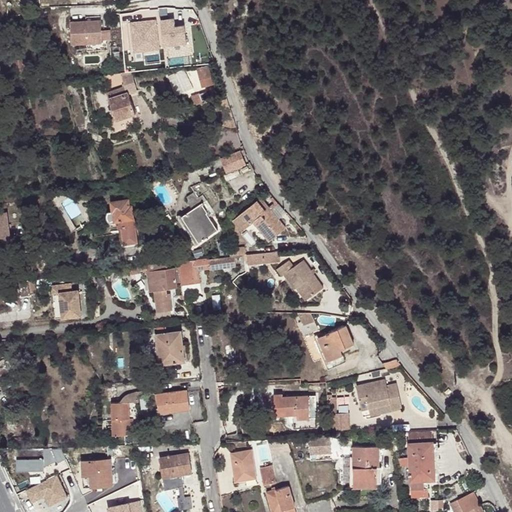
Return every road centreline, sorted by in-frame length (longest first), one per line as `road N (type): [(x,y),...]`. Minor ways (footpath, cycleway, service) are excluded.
road 1 (unclassified): [(504,511),(465,440),(264,178),(193,0)]
road 2 (track): [(511,438),(491,413),(501,365),(491,283),(510,235),(511,155)]
road 3 (residential): [(212,386),(219,511)]
